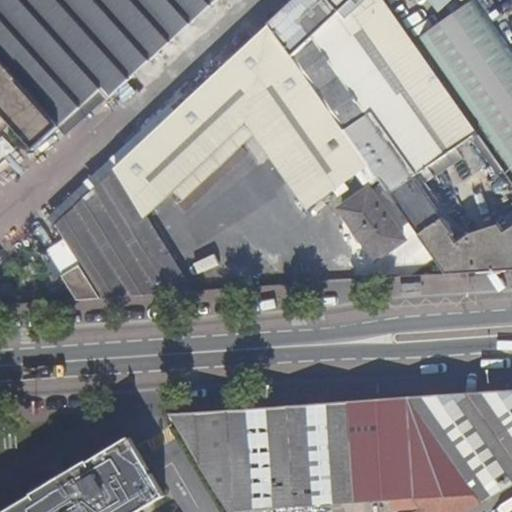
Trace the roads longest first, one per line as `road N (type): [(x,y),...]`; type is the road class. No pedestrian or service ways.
road 1 (secondary): [(0,366),(275,347)]
road 2 (secondary): [(511,314),(275,347)]
road 3 (secondary): [(275,347),(511,345)]
road 4 (unknown): [(0,478),(141,408)]
